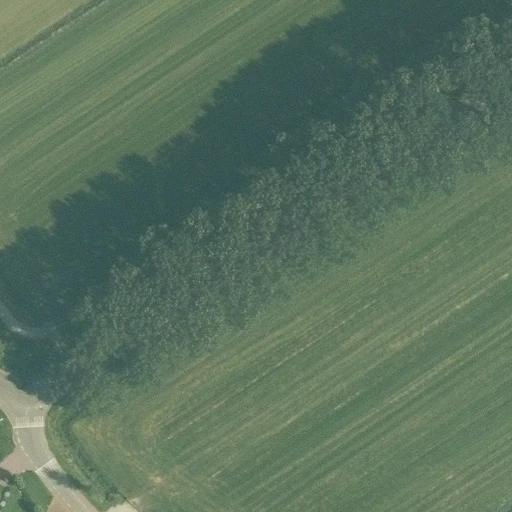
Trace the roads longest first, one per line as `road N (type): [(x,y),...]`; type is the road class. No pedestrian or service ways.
road 1 (tertiary): [(23,396),(46,391),(511,72)]
road 2 (tertiary): [(23,396),(35,450),(82,511)]
